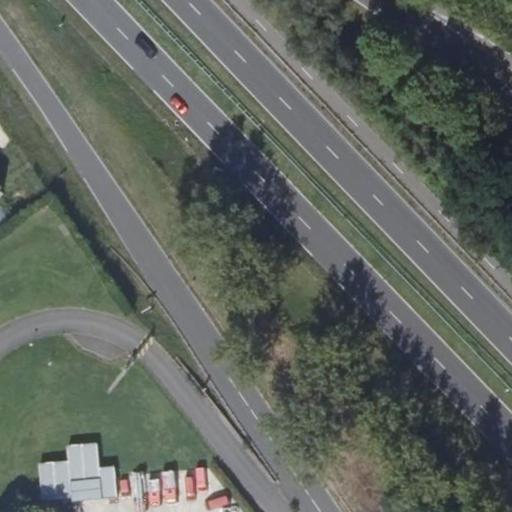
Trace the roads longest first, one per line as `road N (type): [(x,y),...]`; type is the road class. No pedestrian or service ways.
road 1 (primary): [(88,0),(511,437)]
road 2 (primary): [(0,33),(320,511)]
road 3 (primary): [(511,342),(182,0)]
road 4 (primary): [(511,91),(381,0)]
